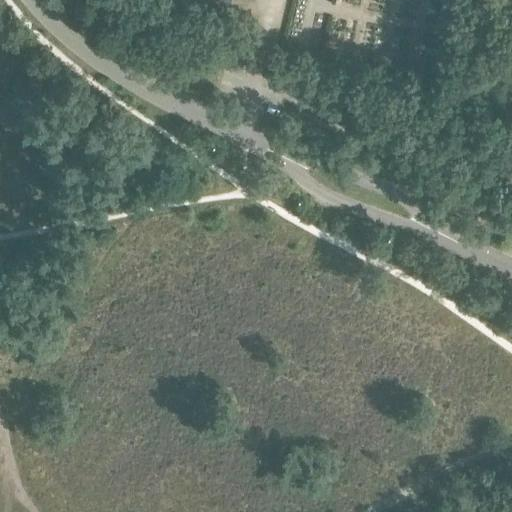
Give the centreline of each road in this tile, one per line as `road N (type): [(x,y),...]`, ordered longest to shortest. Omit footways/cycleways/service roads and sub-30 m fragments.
road 1 (tertiary): [(278,155),(88,48),(34,0)]
road 2 (tertiary): [(278,155),(320,195),(442,234)]
road 3 (tertiary): [(442,234),(387,189),(278,155)]
